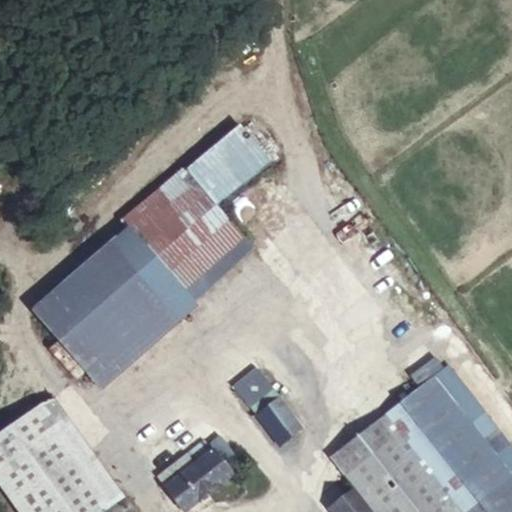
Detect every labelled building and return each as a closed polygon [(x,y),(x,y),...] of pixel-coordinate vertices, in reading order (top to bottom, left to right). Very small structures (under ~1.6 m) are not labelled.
[(273,147),(245,116),(172,181),(199,211),(273,147)] [(199,211),(172,181),(169,177),(109,230),(177,307),(237,254),(199,211)] [(161,327),(95,251),(19,316),(85,392),(161,327)] [(260,401),(238,370),(217,385),(240,416),(260,401)] [(508,511),(486,482),(413,384),(311,460),(337,495),(349,511),(508,511)] [(260,445),(292,422),(272,394),(260,401),(240,416),(260,445)] [(38,399),(0,424),(0,509),(2,511),(90,511),(96,508),(107,501),(38,399)] [(194,446),(147,477),(168,508),(214,476),(194,446)] [(349,511),(337,495),(312,511),(349,511)]
